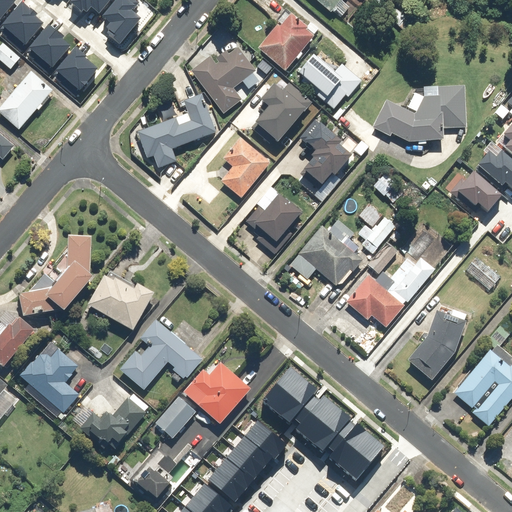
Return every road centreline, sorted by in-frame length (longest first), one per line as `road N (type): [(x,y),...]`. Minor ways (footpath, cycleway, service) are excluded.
road 1 (residential): [(83,145),(415,431)]
road 2 (residential): [(83,145),(0,243)]
road 3 (residential): [(415,431),(511,511)]
road 4 (residential): [(138,80),(43,0)]
